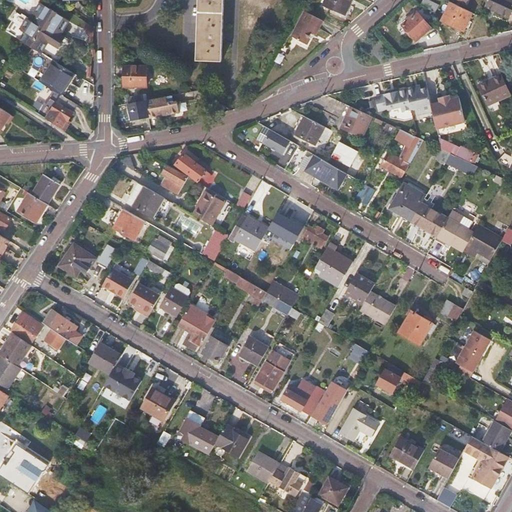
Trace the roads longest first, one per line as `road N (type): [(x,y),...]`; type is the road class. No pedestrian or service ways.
road 1 (residential): [(24,274),(379,479)]
road 2 (residential): [(199,131),(441,277)]
road 3 (unclassified): [(354,76),(199,131)]
road 4 (unclassified): [(511,40),(354,76)]
road 5 (residential): [(24,274),(92,175),(100,148)]
road 6 (residential): [(100,148),(99,0)]
